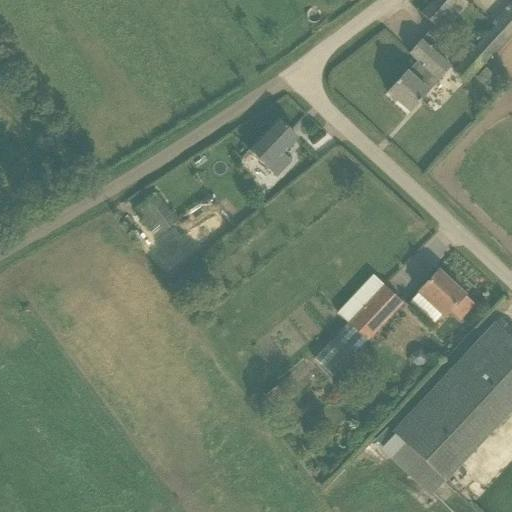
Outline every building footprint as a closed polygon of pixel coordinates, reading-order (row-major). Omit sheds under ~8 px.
[(436,0),(420,14),(435,28),(459,0),(436,0)] [(511,31),(511,2),(492,24),(495,27),(454,72),(466,82),(511,31)] [(450,68),(421,41),(419,43),(408,55),(416,63),(405,75),(404,74),(387,93),(410,113),(450,68)] [(291,163),(282,155),(297,139),(277,120),(248,152),(277,179),(291,163)] [(170,259),(191,242),(154,195),(133,212),(170,259)] [(464,296),(438,272),(416,295),(444,320),(450,313),(459,322),(474,306),(464,297),(464,296)] [(403,305),(384,287),(362,311),(354,304),(341,318),(348,325),(314,360),(332,377),(366,342),(367,343),(403,305)] [(185,289),(175,297),(177,300),(181,304),(191,297),(185,289)] [(443,484),(511,410),(511,340),(495,324),(390,435),(404,448),(443,484)] [(420,352),(414,353),(410,358),(411,364),(416,367),(422,366),(425,362),(425,356),(420,352)] [(270,406),(281,399),(274,390),(264,398),(270,406)]
